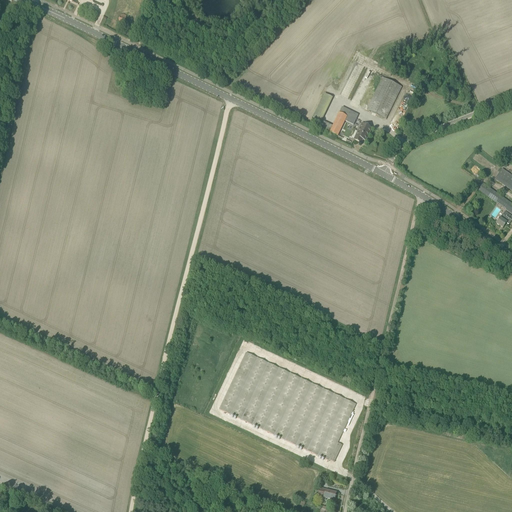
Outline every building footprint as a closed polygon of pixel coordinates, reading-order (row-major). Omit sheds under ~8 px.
[(127,16),(121,14),(118,21),(124,23),(127,16)] [(367,110),(386,119),(402,87),(383,78),(367,110)] [(323,121),(332,96),(325,93),(315,118),(323,121)] [(355,121),(339,113),(337,117),(345,121),(353,125),(355,121)] [(337,136),(345,121),(337,117),(330,133),(337,136)] [(362,124),(354,140),(360,143),(362,140),(366,141),(372,129),(362,124)] [(511,184),(511,183),(511,176),(502,169),(495,180),(511,191),(511,184)] [(511,214),(511,204),(483,184),(478,191),(511,214)] [(511,221),(511,220),(511,216),(505,212),(503,215),(503,214),(496,224),(503,228),(506,223),(509,225),(511,221)] [(246,353),(219,410),(329,461),(329,460),(334,463),(342,445),(338,443),(356,405),(246,353)] [(324,497),(335,501),(337,493),(324,490),(320,488),(317,497),(323,499),(324,497)]
